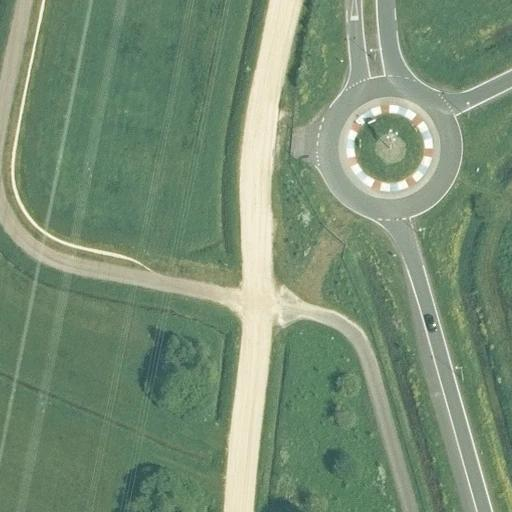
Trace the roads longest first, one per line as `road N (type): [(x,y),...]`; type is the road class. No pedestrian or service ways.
road 1 (motorway): [(391,212),(410,249),(482,511)]
road 2 (track): [(286,0),(257,146),(258,305)]
road 3 (track): [(258,305),(38,255),(14,233),(0,204)]
road 4 (unclassified): [(407,511),(361,348),(349,331),(258,305)]
road 5 (secondary): [(358,93),(328,126),(327,169),(352,202),(391,212)]
road 6 (secondary): [(391,212),(432,194),(445,175),(448,130),(437,110)]
road 7 (track): [(0,126),(25,0)]
